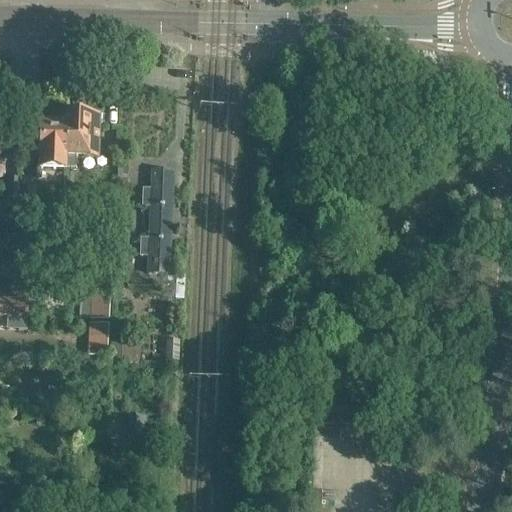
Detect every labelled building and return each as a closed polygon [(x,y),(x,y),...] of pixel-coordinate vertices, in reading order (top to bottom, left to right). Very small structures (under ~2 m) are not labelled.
[(65,115),(64,120),(65,120),(64,157),(65,157),(97,158),(98,146),(89,145),(89,129),(98,129),(99,116),(86,116),(84,113),(78,113),(77,116),(65,115)] [(64,170),(65,157),(64,157),(65,120),(64,120),(41,120),(39,169),(64,170)] [(171,174),(152,173),(152,190),(142,190),(142,207),(151,208),(149,240),(140,239),(140,257),(149,257),(148,274),(167,275),(171,174)] [(7,199),(19,199),(19,187),(20,180),(7,180),(7,199)] [(34,187),(19,187),(19,199),(18,211),(33,211),(34,187)] [(84,197),(65,197),(65,211),(84,212),(84,197)] [(116,239),(114,275),(124,276),(125,239),(126,207),(117,206),(116,239)] [(91,273),(87,321),(108,322),(111,274),(91,273)] [(163,286),(124,284),(123,299),(137,313),(161,314),(163,286)] [(0,301),(0,314),(2,315),(23,316),(24,305),(2,304),(2,302),(0,301)] [(87,324),(86,358),(107,358),(108,325),(87,324)] [(178,343),(165,342),(164,363),(177,364),(178,343)] [(140,345),(113,343),(112,363),(138,364),(140,345)] [(130,416),(128,450),(138,450),(140,417),(130,416)]
